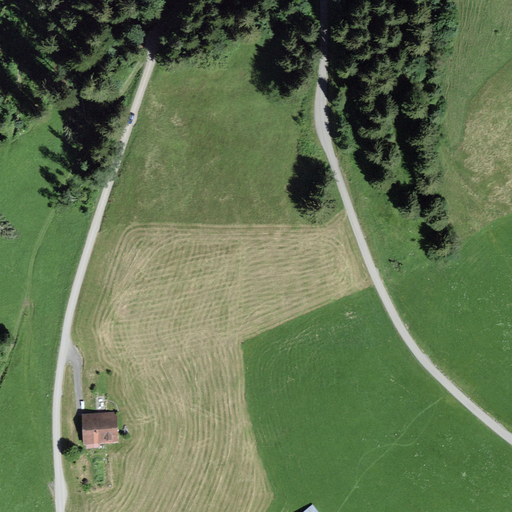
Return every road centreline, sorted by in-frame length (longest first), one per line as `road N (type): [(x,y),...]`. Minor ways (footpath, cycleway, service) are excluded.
road 1 (unclassified): [(165,0),(112,189),(85,243),(56,363),(60,511)]
road 2 (unclassified): [(322,0),(325,124),(390,317),(437,372),(511,436)]
road 3 (track): [(511,267),(429,135)]
